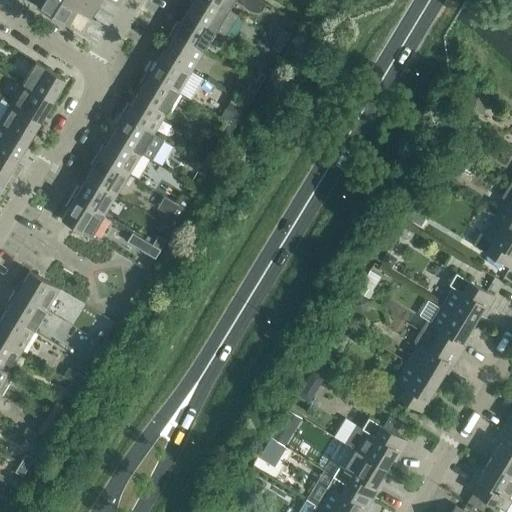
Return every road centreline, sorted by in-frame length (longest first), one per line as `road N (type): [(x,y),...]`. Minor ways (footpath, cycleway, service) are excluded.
road 1 (secondary): [(223,347),(436,0)]
road 2 (secondary): [(223,347),(101,511)]
road 3 (residential): [(411,511),(511,344)]
road 4 (residential): [(0,229),(94,91),(96,71)]
road 5 (secondary): [(139,511),(195,418),(223,347)]
